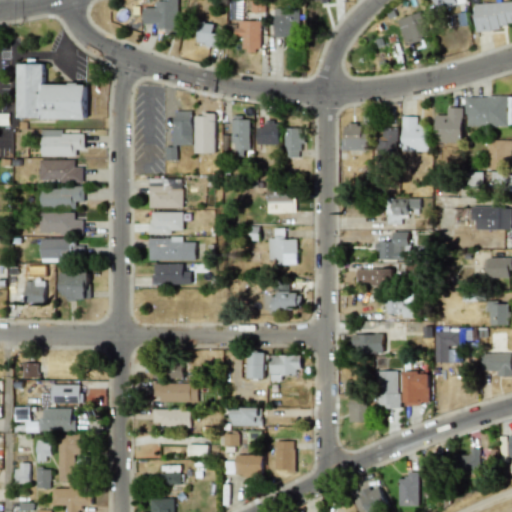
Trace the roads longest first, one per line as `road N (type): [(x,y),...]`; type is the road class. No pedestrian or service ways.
road 1 (residential): [(48,6),(150,59),(260,87),(373,90),(511,57)]
road 2 (residential): [(120,511),(121,46)]
road 3 (residential): [(327,479),(328,92)]
road 4 (residential): [(0,333),(327,335)]
road 5 (residential): [(261,511),(386,450),(511,405)]
